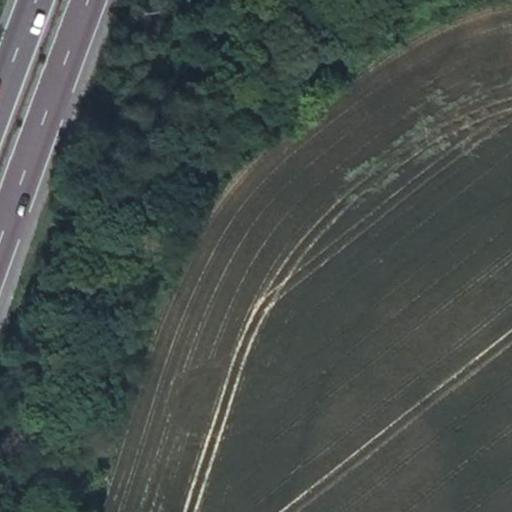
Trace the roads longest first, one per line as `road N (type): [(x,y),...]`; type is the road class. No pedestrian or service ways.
road 1 (track): [(319,0),(228,76),(182,99),(111,179),(61,306),(47,437),(49,511)]
road 2 (trunk): [(0,295),(107,0)]
